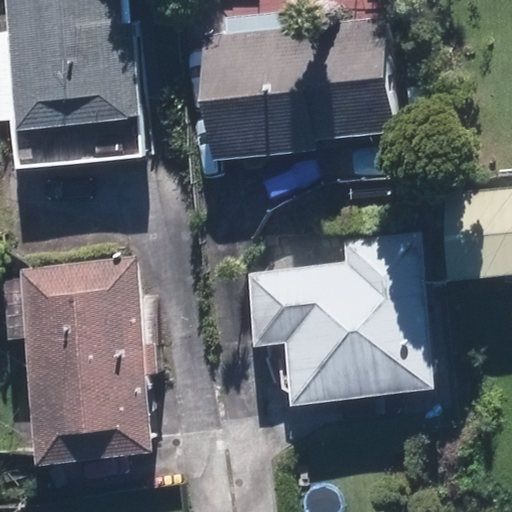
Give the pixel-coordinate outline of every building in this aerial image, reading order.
[(137,23),(134,0),(18,0),(35,164),(158,151),(145,22),(137,23)] [(329,141),(408,133),(397,19),(216,38),(228,160),(330,150),(329,141)] [(461,280),(511,275),(511,188),(453,195),(461,280)] [(258,274),(266,345),(297,341),(305,404),(448,387),(430,234),(357,242),(359,262),(258,274)] [(170,449),(148,257),(14,274),(22,337),(41,334),(55,461),(170,449)]
